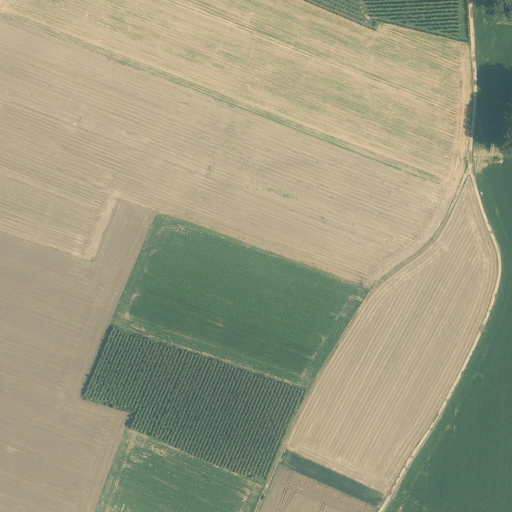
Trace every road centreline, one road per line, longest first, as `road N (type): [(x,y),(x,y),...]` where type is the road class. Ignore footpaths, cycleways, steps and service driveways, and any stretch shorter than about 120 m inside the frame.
road 1 (track): [(254,511),(306,394),(361,303),(433,238),(469,167)]
road 2 (track): [(469,167),(499,257),(496,284),(459,374),(378,511)]
road 3 (track): [(469,167),(469,0)]
